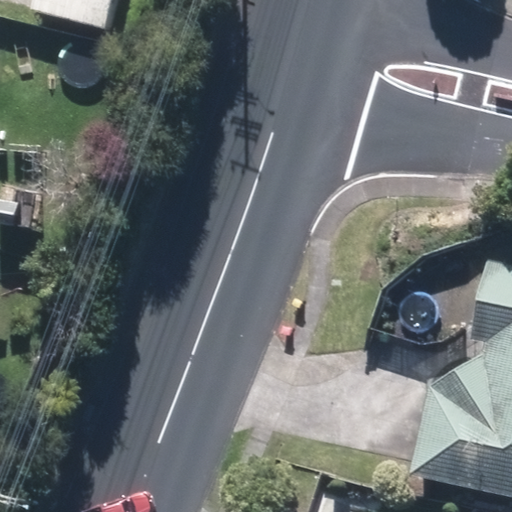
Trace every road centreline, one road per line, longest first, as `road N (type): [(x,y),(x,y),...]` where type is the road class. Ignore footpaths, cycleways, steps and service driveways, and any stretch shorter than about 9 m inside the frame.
road 1 (secondary): [(301,49),(219,293),(133,511)]
road 2 (residential): [(301,49),(511,97)]
